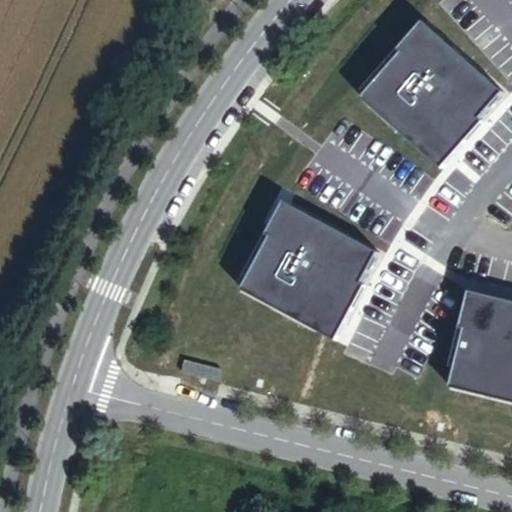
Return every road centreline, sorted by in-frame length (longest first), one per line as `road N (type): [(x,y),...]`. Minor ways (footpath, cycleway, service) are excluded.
road 1 (unclassified): [(74,388),(511,495)]
road 2 (unclassified): [(292,0),(212,105),(142,218),(107,289),(74,388)]
road 3 (unclassified): [(74,388),(41,511)]
